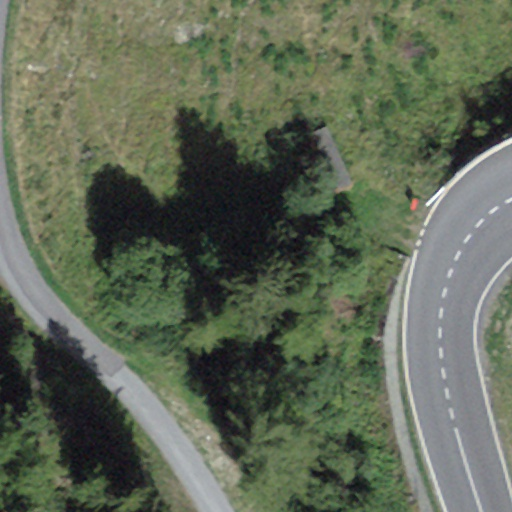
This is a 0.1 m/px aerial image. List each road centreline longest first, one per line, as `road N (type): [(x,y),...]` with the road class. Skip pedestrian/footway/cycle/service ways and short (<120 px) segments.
road 1 (track): [(0,219),(40,313),(161,435),(208,511)]
road 2 (secondary): [(511,197),(459,244),(440,306),(448,409),(482,511)]
